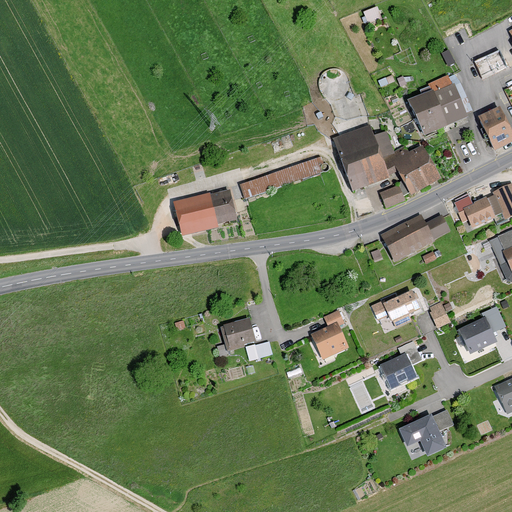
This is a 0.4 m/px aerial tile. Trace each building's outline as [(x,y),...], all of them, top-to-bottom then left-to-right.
[(380,22),(375,11),(363,15),(368,27),(380,22)] [(507,71),(499,53),(474,64),(482,81),(507,71)] [(451,89),(447,79),(427,86),(430,96),(408,104),(422,141),(446,132),(445,129),(467,121),(465,117),(471,114),(461,86),(451,89)] [(405,87),(402,80),(396,82),(399,89),(405,87)] [(511,143),(511,140),(498,112),(478,122),(493,153),(511,143)] [(390,182),(389,180),(397,176),(410,200),(440,184),(421,150),(409,157),(405,150),(394,155),(386,136),(375,140),(371,131),(366,130),(333,142),(353,196),(390,182)] [(324,173),(319,159),(239,188),(244,202),(324,173)] [(511,220),(511,187),(491,197),(492,200),(486,203),(485,201),(472,207),(473,208),(463,213),(471,232),(494,222),(496,227),(511,220)] [(404,203),(398,189),(379,197),(385,211),(404,203)] [(236,224),(228,194),(211,198),(210,196),(173,205),(182,241),(218,233),(217,229),(236,224)] [(448,234),(440,218),(424,227),(419,217),(379,238),(394,266),(434,245),(432,242),(448,234)] [(500,269),(506,282),(511,286),(511,233),(507,236),(511,247),(511,251),(502,256),(506,266),(500,269)] [(434,261),(431,254),(421,259),(424,265),(434,261)] [(419,313),(411,295),(385,306),(384,303),(371,308),(378,324),(387,319),(391,327),(393,326),(395,331),(411,324),(408,318),(419,313)] [(449,326),(440,305),(429,310),(431,315),(429,316),(436,332),(449,326)] [(481,317),(483,321),(458,333),(469,358),(496,345),(492,336),(505,330),(495,310),(481,317)] [(338,314),(323,321),(327,331),(311,338),(322,363),(348,352),(338,330),(344,327),(338,314)] [(255,346),(248,322),(220,329),(227,356),(244,351),(243,349),(255,346)] [(184,330),(182,324),(174,327),(175,332),(184,330)] [(270,360),(268,346),(256,348),(259,362),(270,360)] [(399,356),(401,360),(380,369),(391,393),(416,382),(410,369),(421,364),(414,349),(399,356)] [(511,382),(493,391),(506,418),(511,415),(511,382)] [(453,429),(446,414),(432,421),(431,419),(399,433),(407,451),(420,446),(427,461),(446,452),(438,436),(453,429)]
